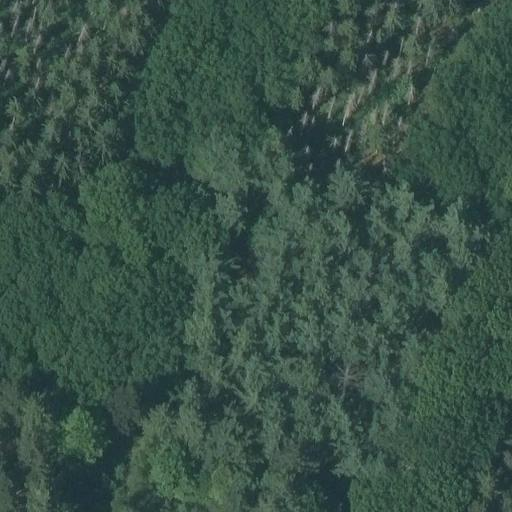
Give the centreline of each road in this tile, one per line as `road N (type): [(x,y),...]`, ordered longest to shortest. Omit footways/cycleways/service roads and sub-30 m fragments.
road 1 (track): [(273,511),(17,420),(170,0)]
road 2 (track): [(412,511),(511,259)]
